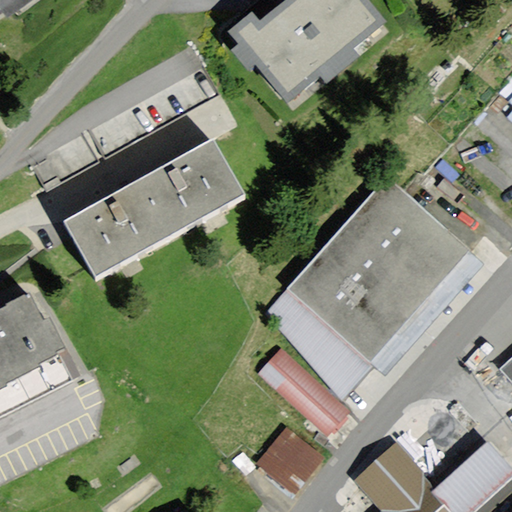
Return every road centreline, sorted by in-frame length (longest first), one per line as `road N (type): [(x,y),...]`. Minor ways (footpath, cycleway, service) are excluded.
road 1 (residential): [(511,271),(306,511)]
road 2 (residential): [(0,162),(151,0)]
